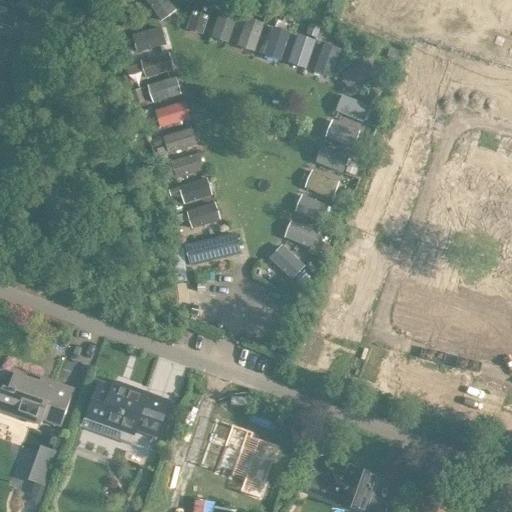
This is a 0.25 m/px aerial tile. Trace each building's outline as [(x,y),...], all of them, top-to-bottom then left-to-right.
[(20,13),(0,5),(0,22),(15,28),(20,13)] [(323,44),(313,72),(331,78),(340,50),(323,44)] [(476,139),(473,147),(483,151),(486,142),(476,139)] [(486,142),(483,151),(493,154),(496,146),(486,142)] [(382,144),(378,154),(387,157),(391,147),(382,144)] [(406,144),(399,162),(402,163),(436,175),(437,175),(444,157),(406,144)] [(378,154),(375,164),(383,167),(387,157),(378,154)] [(461,158),(447,196),(466,203),(466,201),(478,167),(479,164),(461,158)] [(402,163),(396,180),(430,191),(436,175),(402,163)] [(478,167),(466,201),(483,206),(495,173),(478,167)] [(495,173),(483,206),(500,212),(511,178),(495,173)] [(369,178),(366,188),(374,191),(378,180),(369,178)] [(511,178),(500,212),(511,216),(511,178)] [(396,180),(390,196),(424,208),(430,191),(396,180)] [(366,188),(362,198),(371,201),(374,191),(366,188)] [(390,196),(385,213),(418,225),(424,208),(390,196)] [(357,211),(354,222),(362,225),(366,214),(357,211)] [(385,213),(379,230),(412,241),(418,225),(385,213)] [(289,219),(282,236),(310,247),(317,230),(289,219)] [(354,222),(352,228),(360,231),(362,225),(354,222)] [(369,226),(353,272),(363,275),(396,287),(398,288),(414,242),(412,241),(379,230),(369,226)] [(352,228),(350,234),(358,237),(360,231),(352,228)] [(181,244),(187,264),(236,252),(231,232),(181,244)] [(350,234),(347,240),(356,243),(358,237),(350,234)] [(345,247),(343,253),(351,256),(353,250),(345,247)] [(343,253),(341,260),(349,262),(351,256),(343,253)] [(341,260),(338,266),(347,269),(349,262),(341,260)] [(336,273),(333,283),(341,286),(344,276),(336,273)] [(363,275),(357,292),(391,304),(396,287),(363,275)] [(333,283),(329,293),(337,296),(341,286),(333,283)] [(357,292),(351,309),(385,320),(391,304),(357,292)] [(324,307),(321,317),(329,320),(332,310),(324,307)] [(351,309),(345,325),(379,337),(385,320),(351,309)] [(321,317),(317,327),(325,330),(329,320),(321,317)] [(343,324),(336,342),(374,355),(381,337),(379,337),(345,325),(343,324)] [(411,331),(398,369),(416,375),(417,373),(429,339),(430,337),(411,331)] [(429,339),(417,373),(434,379),(446,345),(429,339)] [(446,345),(434,379),(451,384),(462,351),(446,345)] [(462,351),(451,384),(467,390),(479,356),(462,351)] [(479,356),(467,390),(484,396),(496,362),(479,356)] [(484,396),(483,399),(501,405),(511,374),(511,365),(496,360),(496,362),(484,396)] [(1,385),(0,387),(0,409),(39,423),(40,418),(59,425),(72,388),(53,381),(51,385),(12,371),(6,387),(1,385)] [(97,381),(94,388),(85,415),(100,421),(132,433),(134,427),(155,434),(167,400),(128,386),(126,392),(97,381)] [(401,385),(398,394),(408,397),(411,388),(401,385)] [(411,388),(408,397),(418,401),(421,392),(411,388)] [(435,397),(432,405),(442,409),(445,400),(435,397)] [(445,400),(442,409),(452,413),(455,404),(445,400)] [(469,409),(466,417),(476,421),(479,412),(469,409)] [(479,412),(476,421),(486,424),(489,416),(479,412)] [(214,417),(198,463),(263,486),(278,444),(251,435),(253,431),(214,417)] [(39,444),(26,479),(33,481),(30,487),(33,489),(30,499),(37,502),(41,491),(43,485),(44,485),(56,450),(57,451),(62,439),(54,436),(50,448),(39,444)] [(306,467),(299,488),(336,501),(339,503),(340,507),(348,509),(351,507),(360,510),(359,511),(383,511),(386,504),(369,498),(372,492),(377,476),(348,466),(346,474),(330,468),(327,475),(306,467)]
